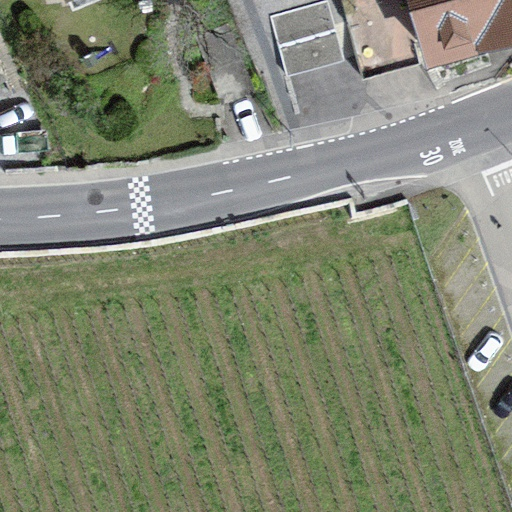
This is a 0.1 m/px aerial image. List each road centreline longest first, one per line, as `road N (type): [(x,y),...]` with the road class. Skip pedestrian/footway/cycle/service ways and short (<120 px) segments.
road 1 (tertiary): [(467,136),(156,202),(0,213)]
road 2 (residential): [(467,136),(511,267)]
